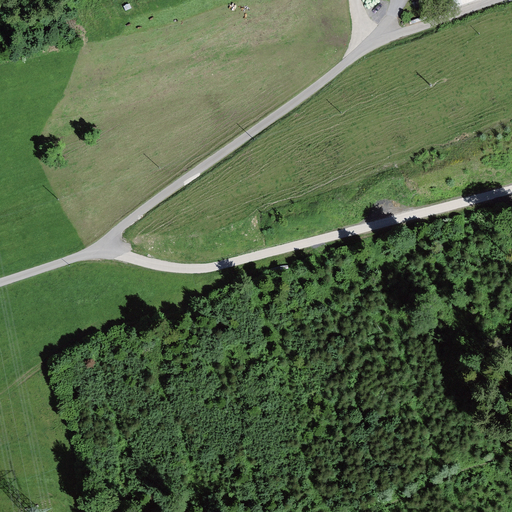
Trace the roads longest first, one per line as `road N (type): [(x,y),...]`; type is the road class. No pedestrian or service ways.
road 1 (track): [(511,191),(235,260),(170,267),(105,248),(0,280)]
road 2 (track): [(105,248),(115,228),(370,38),(355,0)]
road 3 (track): [(511,453),(384,511)]
